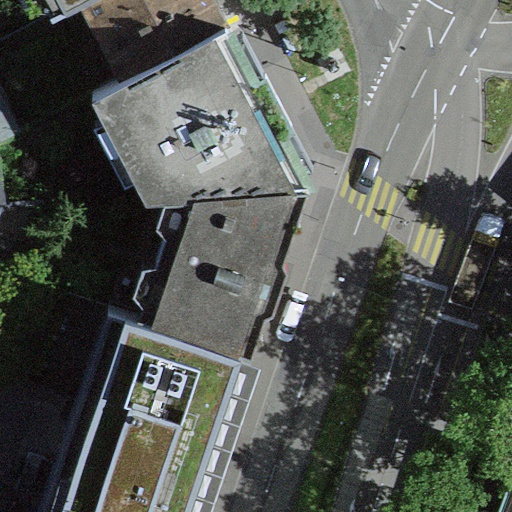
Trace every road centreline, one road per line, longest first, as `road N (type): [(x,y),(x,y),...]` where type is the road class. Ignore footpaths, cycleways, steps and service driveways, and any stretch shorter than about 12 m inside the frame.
road 1 (secondary): [(440,31),(354,231),(260,511)]
road 2 (residential): [(417,378),(453,142),(440,31)]
road 3 (secondary): [(417,378),(511,213)]
road 4 (secondary): [(375,511),(417,378)]
